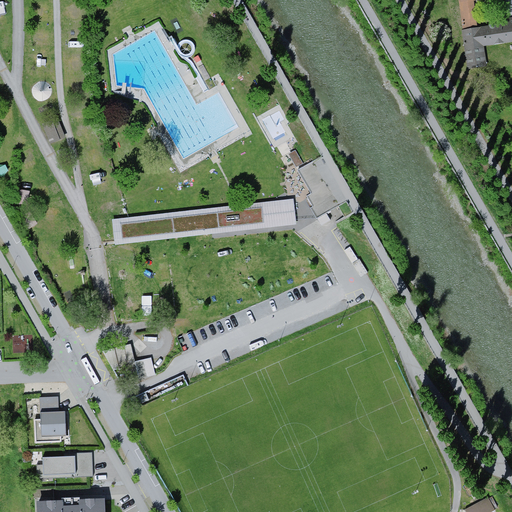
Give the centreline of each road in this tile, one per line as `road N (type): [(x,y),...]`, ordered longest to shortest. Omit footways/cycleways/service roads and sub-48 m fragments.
road 1 (residential): [(158,511),(0,225)]
road 2 (residential): [(511,193),(399,0)]
